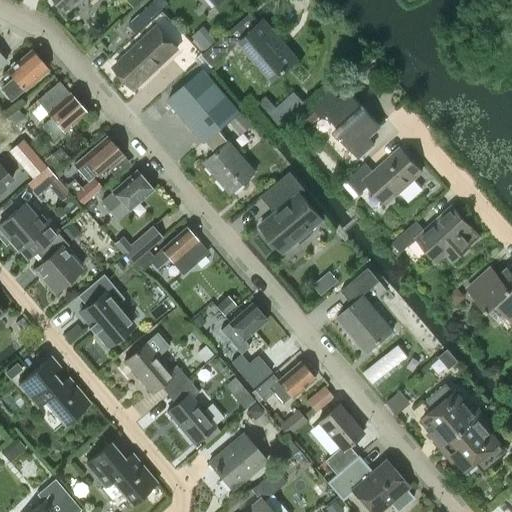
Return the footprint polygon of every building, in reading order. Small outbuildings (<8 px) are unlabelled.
[(56,0),(66,12),(79,0),(56,0)] [(143,28),(167,7),(160,0),(152,0),(133,18),(143,28)] [(247,15),(226,33),(234,42),(255,25),(247,15)] [(272,80),(298,58),(264,19),(238,41),(272,80)] [(133,88),(176,47),(156,26),(113,67),(133,88)] [(193,61),(201,53),(190,41),(185,46),(190,52),(187,55),(193,61)] [(10,101),(46,69),(29,49),(5,70),(13,79),(1,90),(10,101)] [(218,130),(240,111),(203,68),(167,99),(204,142),(218,130)] [(68,93),(68,94),(57,81),(35,100),(50,117),(41,125),(53,139),(84,112),(68,93)] [(349,90),(340,98),(332,89),(313,106),(304,114),(312,124),(322,116),(326,112),(344,132),(340,136),(359,158),(375,143),(369,136),(381,125),(349,90)] [(289,123),(298,115),(285,100),(276,109),(282,116),(278,119),(284,126),(288,122),(289,123)] [(13,125),(24,117),(17,108),(6,116),(13,125)] [(241,134),(253,124),(241,110),(229,120),(241,134)] [(230,193),(254,172),(218,130),(204,142),(214,154),(204,162),(230,193)] [(31,148),(19,134),(9,143),(21,157),(31,148)] [(98,176),(122,155),(105,135),(92,146),(89,143),(78,152),(81,156),(73,163),(86,178),(94,171),(98,176)] [(55,171),(70,159),(61,148),(44,162),(53,173),(55,171)] [(414,178),(422,171),(401,148),(374,172),(366,163),(346,180),(359,195),(370,185),(386,204),(399,192),(406,199),(412,200),(421,192),(421,185),(414,178)] [(0,187),(11,177),(0,164),(0,187)] [(26,183),(27,184),(35,194),(37,193),(55,177),(46,166),(26,183)] [(138,201),(151,189),(135,170),(111,190),(111,189),(101,198),(115,214),(124,205),(128,209),(136,218),(146,210),(138,201)] [(300,192),(305,189),(290,171),(267,189),(281,207),(259,225),(282,252),(297,240),(300,244),(312,233),(309,230),(322,219),(300,192)] [(81,204),(100,188),(92,178),(73,194),(81,204)] [(0,237),(5,244),(9,241),(16,249),(25,241),(34,251),(57,231),(45,218),(41,222),(23,202),(0,222),(0,237)] [(480,236),(474,229),(452,204),(425,229),(417,220),(392,242),(401,252),(416,238),(438,262),(446,255),(452,262),(480,236)] [(66,226),(58,233),(66,242),(74,235),(78,232),(70,223),(66,226)] [(146,249),(163,235),(155,225),(133,243),(134,244),(142,253),(146,250),(146,249)] [(203,255),(206,252),(185,228),(152,256),(146,250),(142,253),(140,255),(133,261),(131,263),(141,270),(151,262),(156,267),(167,258),(181,274),(194,262),(198,267),(206,260),(203,255)] [(63,248),(68,244),(66,242),(58,233),(57,231),(34,251),(42,260),(32,268),(53,292),(80,268),(63,248)] [(362,295),(379,281),(367,267),(340,290),(351,304),(336,317),(366,353),(392,330),(362,295)] [(511,271),(510,269),(501,277),(493,268),(468,290),(488,311),(497,303),(511,320),(511,271)] [(125,299),(104,275),(78,296),(86,306),(78,313),(109,349),(138,325),(119,303),(125,299)] [(457,287),(447,295),(456,305),(462,300),(462,293),(457,287)] [(223,314),(235,305),(227,296),(215,306),(207,314),(212,320),(204,327),(207,330),(224,316),(223,314)] [(266,320),(250,303),(220,329),(241,353),(248,347),(243,340),(266,320)] [(198,315),(192,320),(197,326),(203,321),(198,315)] [(24,321),(18,326),(23,331),(29,326),(24,321)] [(157,355),(168,346),(156,333),(123,361),(150,392),(159,384),(167,394),(187,377),(175,363),(168,369),(157,355)] [(213,353),(205,344),(199,349),(199,355),(204,361),(213,353)] [(254,390),(273,373),(282,366),(266,347),(254,357),(256,360),(239,375),(253,391),(254,390)] [(50,373),(57,367),(49,357),(18,382),(37,405),(43,399),(63,422),(87,402),(67,378),(59,384),(50,373)] [(291,397),(314,377),(300,361),(278,380),(273,373),(254,390),(262,398),(272,390),(281,401),(289,394),(291,397)] [(22,368),(16,362),(5,372),(11,378),(22,368)] [(191,396),(198,390),(187,377),(167,394),(175,403),(166,411),(192,442),(215,423),(191,396)] [(456,391),(454,393),(445,383),(424,401),(432,411),(422,420),(436,435),(432,439),(440,448),(481,413),(472,403),(469,406),(456,391)] [(315,411),(332,397),(323,386),(306,400),(315,411)] [(240,395),(249,406),(256,400),(250,393),(247,389),(240,395)] [(250,414),(259,415),(263,411),(255,402),(246,410),(250,414)] [(346,445),(361,432),(337,403),(316,421),(338,447),(323,460),(334,473),(355,455),(346,445)] [(286,435),(304,420),(297,411),(278,426),(286,435)] [(485,425),(489,422),(481,413),(440,448),(448,457),(452,454),(466,470),(476,462),(484,471),(505,453),(496,443),(499,441),(485,425)] [(231,488),(265,459),(242,432),(208,461),(231,488)] [(0,451),(9,462),(26,448),(17,437),(0,450),(0,451)] [(297,450),(288,438),(287,437),(269,452),(279,465),(297,450)] [(131,453),(123,460),(108,442),(85,462),(104,484),(101,486),(111,497),(120,489),(131,501),(154,481),(131,453)] [(357,454),(326,481),(341,499),(351,490),(369,511),(375,511),(388,501),(396,511),(412,497),(404,488),(407,485),(385,459),(366,476),(352,460),(358,455),(357,454)] [(285,481),(274,468),(251,488),(258,497),(240,511),(272,511),(262,500),(285,481)] [(76,511),(81,509),(54,478),(36,494),(42,501),(29,511),(76,511)] [(337,511),(342,509),(334,499),(325,507),(329,511),(337,511)]
